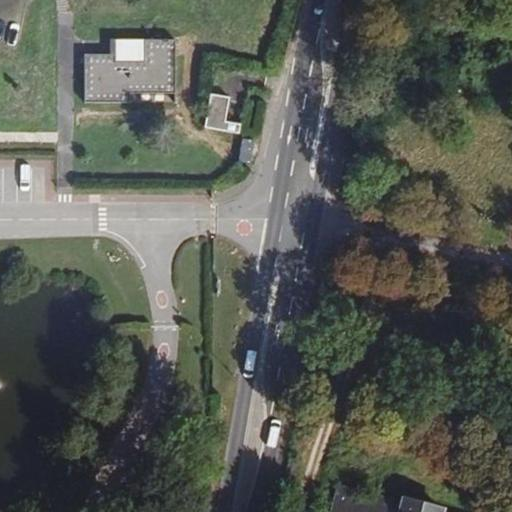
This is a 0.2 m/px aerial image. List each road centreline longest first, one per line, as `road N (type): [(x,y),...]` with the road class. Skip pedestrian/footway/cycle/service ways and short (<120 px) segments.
road 1 (secondary): [(254,511),(290,365),(353,0)]
road 2 (secondary): [(319,0),(222,511)]
